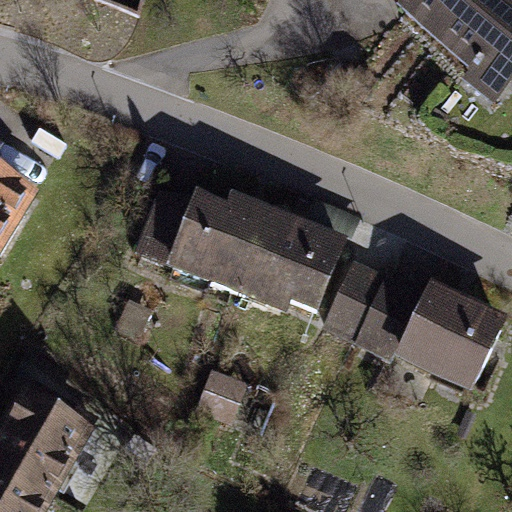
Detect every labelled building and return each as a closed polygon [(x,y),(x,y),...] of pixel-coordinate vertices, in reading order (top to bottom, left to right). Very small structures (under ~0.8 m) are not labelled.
[(511,99),(511,0),(415,0),(405,13),(480,70),(471,81),(506,108),(511,99)] [(0,177),(0,243),(28,195),(0,177)] [(241,299),(273,217),(200,190),(169,272),(241,299)] [(313,327),(345,245),(273,217),(241,299),(313,327)] [(387,285),(354,269),(322,337),(354,353),(387,285)] [(508,330),(431,294),(426,303),(387,285),(354,353),(471,408),(508,330)] [(27,395),(0,442),(0,469),(54,500),(92,432),(27,395)] [(0,469),(0,511),(46,511),(54,500),(0,469)]
